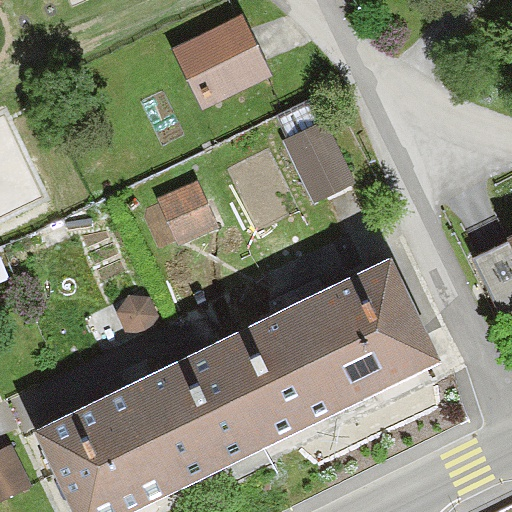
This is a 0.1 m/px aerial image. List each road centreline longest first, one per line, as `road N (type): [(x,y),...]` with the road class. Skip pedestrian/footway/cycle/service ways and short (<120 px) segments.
road 1 (residential): [(357,58),(511,422)]
road 2 (residential): [(511,138),(439,113),(357,58)]
road 3 (tertiary): [(511,447),(384,511)]
